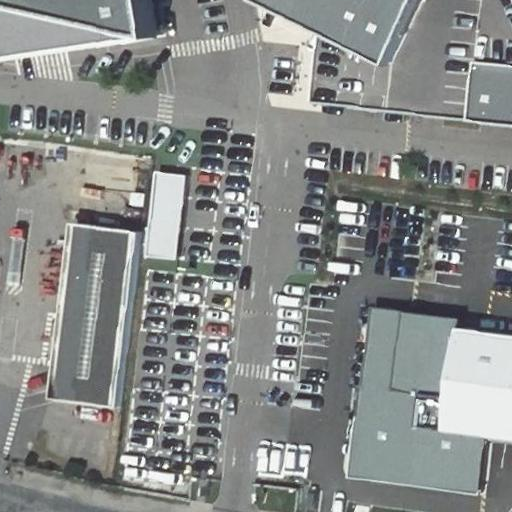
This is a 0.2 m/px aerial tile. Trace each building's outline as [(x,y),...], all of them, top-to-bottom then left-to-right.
[(1,0),(10,59),(173,36),(167,0),(1,0)] [(268,0),(268,1),(330,32),(390,62),(420,0),(268,0)] [(511,0),(420,0),(390,62),(330,32),(322,102),(511,123),(511,0)] [(122,408),(143,234),(75,223),(55,399),(122,408)] [(371,316),(349,474),(483,493),(490,435),(452,429),(462,331),(371,316)] [(511,438),(511,338),(462,331),(452,429),(490,435),(511,438)]
